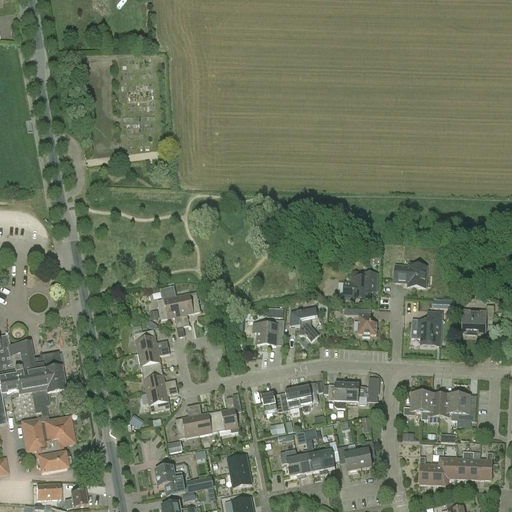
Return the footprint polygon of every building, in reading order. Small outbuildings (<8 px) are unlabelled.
[(409,268),(409,269),(395,268),(394,285),(408,286),(407,289),(425,291),(427,269),(409,268)] [(351,279),(351,284),(343,284),(343,300),(369,301),(369,293),(376,294),(377,277),(363,276),(362,280),(351,279)] [(176,299),(173,289),(160,292),(162,302),(157,303),(161,323),(174,320),(176,331),(183,329),(176,299)] [(187,317),(194,316),(200,314),(196,295),(176,299),(183,329),(189,328),(187,317)] [(445,310),(446,301),(433,301),(432,310),(445,310)] [(477,338),(477,336),(485,336),(485,327),(492,327),(493,308),(486,308),(486,314),(463,313),(462,335),(466,335),(466,337),(477,338)] [(316,310),(290,315),(289,330),(299,330),(299,338),(305,338),(311,345),(318,338),(311,329),(311,322),(318,321),(316,310)] [(148,314),(150,321),(158,320),(156,312),(148,314)] [(427,315),(427,323),(418,323),(418,329),(421,329),(420,342),(420,348),(440,349),(442,316),(427,315)] [(357,337),(362,337),(362,339),(370,340),(370,337),(376,338),(377,326),(370,325),(370,319),(358,318),(357,337)] [(256,347),(262,348),(262,352),(270,353),(270,348),(276,349),(277,335),(283,335),(284,324),(276,323),(275,327),(253,326),(253,335),(257,336),(256,347)] [(156,346),(155,339),(153,332),(134,336),(135,343),(138,356),(168,350),(167,344),(156,346)] [(58,354),(39,357),(39,360),(37,360),(32,361),(29,345),(10,348),(8,337),(4,338),(1,339),(2,341),(0,341),(0,427),(6,427),(1,398),(6,397),(6,396),(10,395),(15,394),(16,396),(17,395),(18,399),(31,397),(34,416),(40,415),(41,419),(48,418),(46,409),(47,409),(50,405),(48,397),(65,394),(65,391),(61,369),(58,354)] [(160,366),(159,359),(169,356),(168,350),(138,356),(141,370),(142,376),(161,372),(160,366)] [(142,376),(143,382),(146,395),(176,389),(175,383),(164,385),(163,378),(161,372),(142,376)] [(318,404),(316,397),(322,396),(321,384),(303,388),(303,390),(297,392),(300,409),(301,413),(305,415),(309,414),(312,410),(311,407),(312,406),(318,404)] [(334,404),(334,405),(334,409),(337,411),(345,412),(345,405),(346,405),(347,387),(341,386),(341,384),(335,384),(335,386),(335,388),(323,387),(323,397),(328,397),(328,403),(334,404)] [(365,389),(359,389),(359,385),(353,385),(353,387),(347,387),(346,405),(358,406),(367,406),(367,400),(365,400),(365,389)] [(170,411),(167,398),(178,395),(176,389),(146,395),(150,415),(170,411)] [(289,411),(300,409),(297,392),(296,389),(284,392),(285,394),(285,396),(280,397),(284,414),(289,413),(289,411)] [(277,416),(283,415),(284,414),(280,397),(274,398),(273,394),(261,397),(261,399),(265,416),(272,415),(273,418),(277,417),(277,416)] [(416,415),(421,415),(422,396),(411,396),(410,410),(404,410),(403,418),(416,418),(416,415)] [(432,397),(422,396),(421,415),(421,423),(428,423),(428,419),(429,419),(429,421),(439,421),(440,397),(432,397)] [(447,398),(440,397),(439,421),(449,422),(449,420),(451,420),(451,423),(457,424),(458,398),(447,398)] [(470,399),(458,398),(457,424),(475,424),(476,399),(470,399)] [(225,433),(230,432),(230,436),(241,434),(240,429),(238,430),(235,410),(234,410),(232,400),(226,401),(227,412),(221,413),(215,415),(218,434),(225,433)] [(215,415),(208,416),(208,415),(201,417),(199,406),(193,408),(199,438),(212,436),(212,435),(218,434),(215,415)] [(182,421),(175,422),(179,442),(185,441),(186,441),(199,438),(193,408),(186,409),(188,419),(182,421)] [(139,430),(143,423),(132,417),(128,424),(139,430)] [(69,420),(49,423),(48,418),(41,419),(37,420),(38,422),(22,425),(27,455),(37,453),(38,461),(41,476),(66,472),(64,457),(63,457),(61,448),(74,446),(74,445),(69,420)] [(371,435),(369,420),(361,421),(364,436),(371,435)] [(274,426),(275,436),(284,435),(283,426),(274,426)] [(298,446),(306,445),(305,441),(304,435),(296,436),(298,446)] [(320,455),(313,457),(312,452),(313,451),(312,441),(309,440),(305,441),(306,445),(307,452),(312,475),(324,473),(320,455)] [(282,454),(295,451),(293,443),(280,445),(282,454)] [(182,453),(180,444),(167,446),(169,456),(182,453)] [(362,453),(356,454),(359,472),(371,470),(370,461),(369,458),(368,454),(374,452),(372,444),(361,446),(362,453)] [(325,449),(326,454),(320,455),(324,473),(335,471),(331,453),(330,448),(325,449)] [(348,475),(359,472),(356,454),(349,456),(348,449),(344,450),(343,450),(337,451),(340,463),(345,462),(348,475)] [(282,466),(286,466),(289,480),(302,478),(298,460),(297,460),(295,452),(280,456),(280,458),(282,466)] [(303,459),(298,460),(302,478),(312,475),(307,452),(302,453),(303,459)] [(463,454),(463,461),(456,461),(455,481),(467,482),(468,454),(463,454)] [(480,462),(473,462),(473,455),(468,454),(467,482),(479,482),(480,462)] [(492,467),(492,463),(492,456),(487,455),(487,462),(480,462),(479,482),(491,483),(492,474),(498,474),(498,467),(492,467)] [(227,462),(230,476),(249,472),(246,458),(227,462)] [(0,478),(9,477),(6,460),(0,461),(0,478)] [(420,460),(419,467),(419,487),(431,487),(432,467),(425,467),(425,460),(420,460)] [(438,467),(432,467),(431,487),(443,488),(444,461),(438,460),(438,467)] [(456,461),(444,461),(443,488),(448,488),(448,481),(455,481),(456,461)] [(172,470),(155,473),(157,481),(156,481),(157,486),(158,486),(158,489),(165,488),(167,499),(170,499),(186,495),(185,491),(184,481),(183,481),(181,475),(174,477),(172,470)] [(252,487),(249,472),(230,476),(233,491),(252,487)] [(211,479),(185,485),(186,490),(187,495),(188,496),(207,492),(213,491),(214,491),(211,479)] [(59,487),(37,488),(37,503),(60,502),(59,487)] [(87,508),(86,506),(87,506),(87,501),(85,501),(84,493),(70,496),(71,501),(64,503),(66,511),(70,511),(87,508)] [(231,504),(232,511),(252,511),(250,500),(231,504)]
